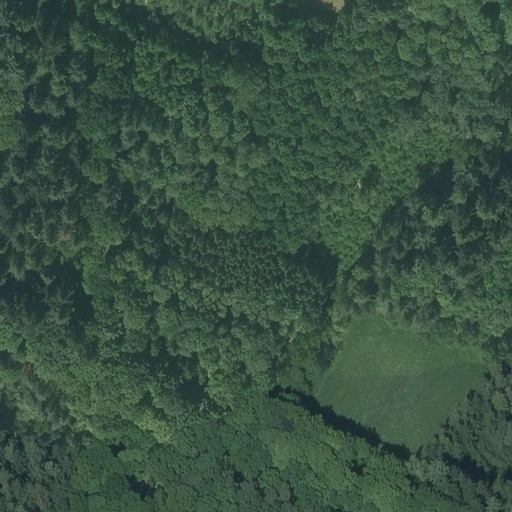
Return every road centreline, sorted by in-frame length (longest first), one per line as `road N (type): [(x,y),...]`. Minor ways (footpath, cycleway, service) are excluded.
road 1 (track): [(0,309),(382,511)]
road 2 (track): [(95,359),(110,0)]
road 3 (track): [(95,359),(87,511)]
